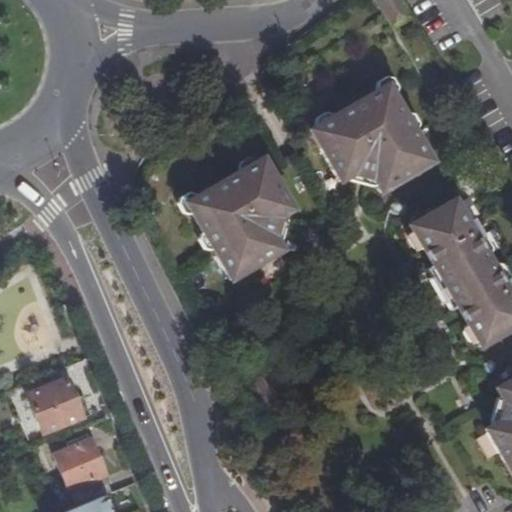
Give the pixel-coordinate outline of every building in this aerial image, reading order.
[(406,21),(393,0),(375,0),(392,29),(406,21)] [(307,131),(337,182),(351,173),(372,180),(380,193),(430,162),(383,85),(307,131)] [(183,204),(228,282),(280,251),(271,236),(276,217),(290,210),(259,159),(183,204)] [(425,256),(450,299),(474,340),(511,318),(511,301),(505,289),(508,286),(500,272),(496,274),(468,227),(472,224),(464,211),(460,214),(447,191),(403,218),(425,256)] [(450,299),(425,256),(418,260),(423,268),(420,270),(436,297),(439,295),(444,303),(450,299)] [(0,361),(48,362),(47,337),(0,336),(0,361)] [(511,476),(511,475),(511,371),(491,383),(499,396),(494,416),(481,424),(511,476)] [(64,379),(26,394),(41,433),(79,418),(64,379)] [(51,455),(74,508),(87,502),(100,497),(111,493),(89,439),(51,455)] [(87,502),(64,511),(106,511),(100,497),(87,502)]
